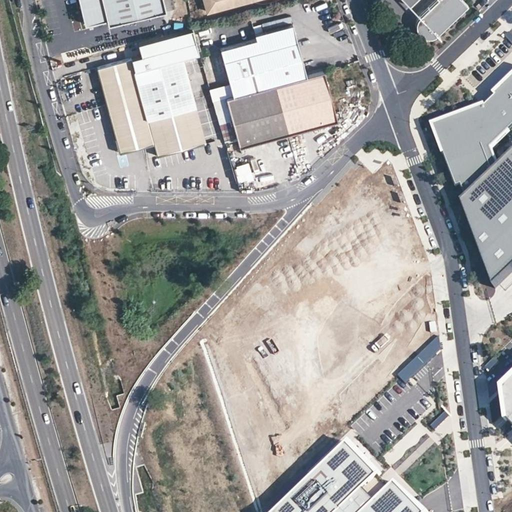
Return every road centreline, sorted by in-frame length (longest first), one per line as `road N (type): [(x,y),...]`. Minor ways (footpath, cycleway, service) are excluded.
road 1 (trunk): [(114,511),(0,75)]
road 2 (tertiary): [(25,0),(85,213),(301,198)]
road 3 (unclassified): [(396,103),(451,260),(487,511)]
road 4 (trunk): [(128,511),(122,448),(141,389),(301,198)]
road 5 (trunk): [(0,247),(72,511)]
road 6 (tertiary): [(507,0),(396,103)]
road 7 (tertiary): [(301,198),(396,103)]
